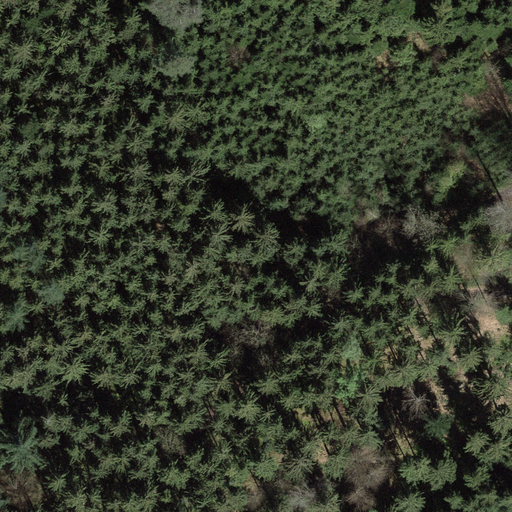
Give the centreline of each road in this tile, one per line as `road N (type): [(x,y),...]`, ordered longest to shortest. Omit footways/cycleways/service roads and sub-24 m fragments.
road 1 (track): [(511,189),(289,317),(241,358),(190,419),(145,511)]
road 2 (track): [(0,296),(173,315),(289,317)]
